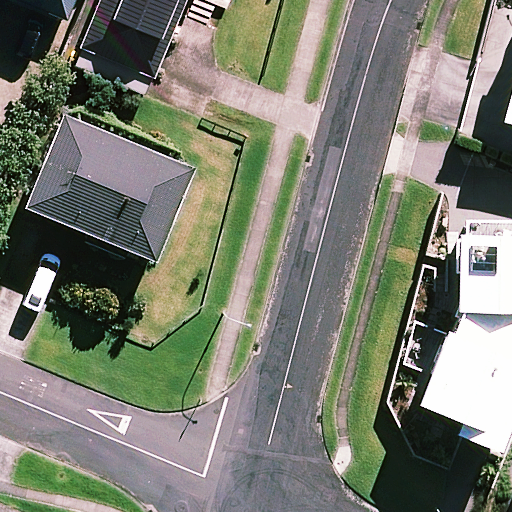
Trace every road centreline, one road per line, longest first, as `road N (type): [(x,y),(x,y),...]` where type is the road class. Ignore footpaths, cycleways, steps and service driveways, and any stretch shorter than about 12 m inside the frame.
road 1 (residential): [(254,499),(392,0)]
road 2 (residential): [(0,393),(254,499)]
